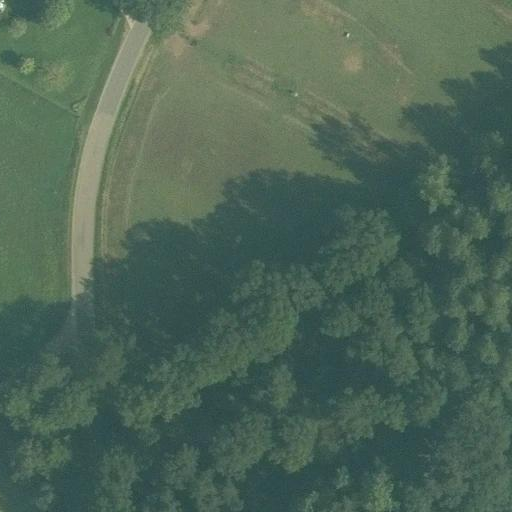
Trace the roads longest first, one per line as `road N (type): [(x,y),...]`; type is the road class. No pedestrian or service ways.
road 1 (unclassified): [(93,511),(84,235),(91,162),(116,82),(155,0)]
road 2 (track): [(77,511),(0,400)]
